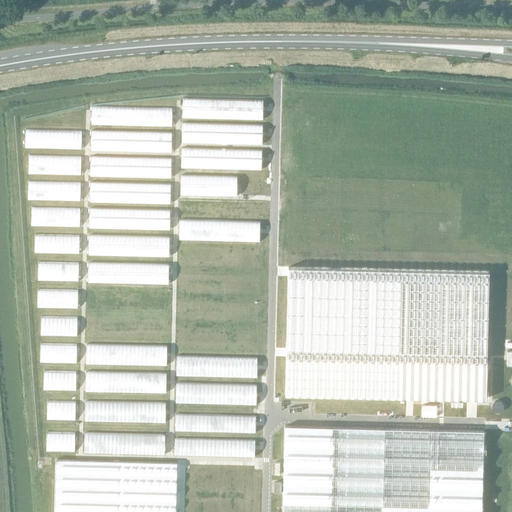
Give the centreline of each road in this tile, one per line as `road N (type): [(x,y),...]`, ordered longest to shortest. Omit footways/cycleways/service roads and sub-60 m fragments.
road 1 (secondary): [(0,65),(150,46),(293,41)]
road 2 (secondary): [(293,41),(511,59)]
road 3 (secondary): [(511,44),(293,41)]
